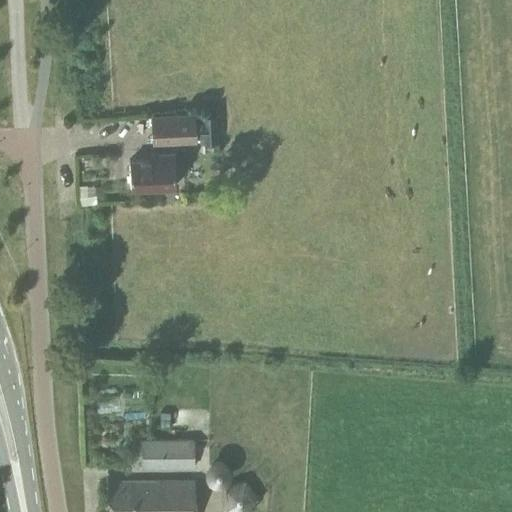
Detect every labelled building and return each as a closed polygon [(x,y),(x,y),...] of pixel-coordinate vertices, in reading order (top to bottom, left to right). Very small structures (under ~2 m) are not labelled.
[(195,113),(152,116),(154,143),(197,140),(196,137),(204,136),(205,142),(218,141),(217,113),(203,114),(204,120),(195,121),(195,113)] [(130,186),(163,186),(175,186),(175,153),(170,154),(163,154),(163,153),(150,153),(150,158),(130,158),(130,186)] [(173,189),(162,190),(163,199),(173,199),(173,189)] [(141,439),(141,468),(194,467),(194,438),(141,439)] [(227,475),(227,471),(226,468),(224,465),(222,463),(217,462),(213,463),(210,465),(208,469),(208,473),(209,476),(212,480),(216,482),(219,481),(223,480),(225,478),(227,475)] [(195,511),(195,480),(107,481),(106,511),(195,511)]
